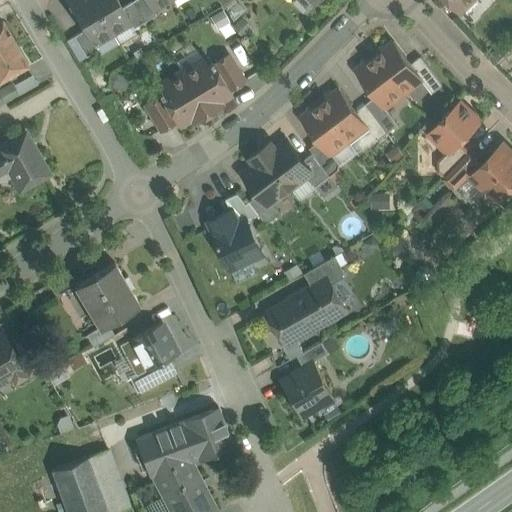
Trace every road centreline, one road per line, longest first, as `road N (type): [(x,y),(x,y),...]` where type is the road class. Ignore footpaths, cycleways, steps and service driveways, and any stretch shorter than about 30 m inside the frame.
road 1 (residential): [(139,190),(247,414),(269,490)]
road 2 (residential): [(369,0),(266,109),(139,190)]
road 3 (residential): [(22,0),(139,190)]
road 4 (residential): [(139,190),(0,277)]
road 5 (residential): [(409,0),(511,104)]
